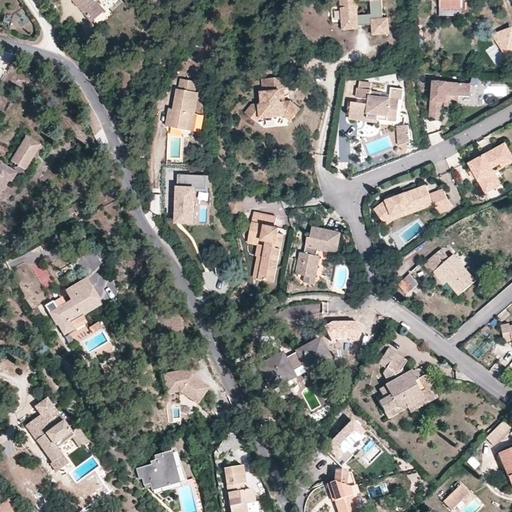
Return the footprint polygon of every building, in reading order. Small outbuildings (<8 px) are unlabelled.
[(73,0),(93,22),(105,11),(97,2),(99,0),(73,0)] [(340,0),(342,19),(343,28),(359,27),(359,24),(359,19),(366,19),(366,23),(373,23),(373,34),(389,33),(388,17),(384,17),(382,0),(340,0)] [(440,0),(441,8),(462,8),(462,0),(440,0)] [(191,113),(195,114),(199,94),(196,93),(197,82),(182,80),(180,90),(178,90),(175,110),(170,109),(167,127),(188,130),(191,113)] [(442,102),(444,102),(449,102),(458,102),(459,95),(469,95),(470,82),(433,80),(431,100),(430,100),(428,119),(441,120),(442,102)] [(261,122),(285,120),(295,109),(291,105),(281,106),(280,94),(288,93),(286,81),(262,83),(263,96),(261,96),(262,108),(252,109),(246,117),(257,127),(261,122)] [(357,96),(366,98),(370,98),(370,103),(365,102),(353,100),(351,110),(350,117),(359,118),(359,115),(378,119),(379,114),(388,116),(398,118),(401,100),(405,101),(407,89),(395,87),(393,99),(381,97),(381,92),(372,91),(372,88),(359,86),(357,96)] [(36,101),(30,108),(43,118),(49,111),(36,101)] [(301,114),(295,109),(285,120),(291,124),(301,114)] [(198,114),(195,114),(191,113),(188,130),(195,131),(198,114)] [(410,125),(399,124),(400,143),(411,141),(410,125)] [(27,132),(11,159),(26,168),(42,142),(27,132)] [(494,168),(502,164),(511,158),(511,152),(507,143),(471,162),(487,192),(503,184),(494,168)] [(511,158),(502,164),(504,167),(511,163),(511,158)] [(0,190),(6,180),(10,182),(11,183),(17,174),(2,164),(3,163),(0,161),(0,190)] [(208,179),(179,177),(176,225),(193,226),(195,191),(207,192),(208,179)] [(0,196),(10,182),(6,180),(0,190),(0,196)] [(429,194),(426,185),(387,199),(373,208),(382,221),(391,215),(411,207),(410,205),(430,198),(432,204),(439,215),(452,207),(447,199),(443,189),(429,194)] [(71,208),(56,216),(58,221),(73,213),(71,208)] [(255,213),(249,237),(267,241),(259,279),(274,283),(282,245),(277,243),(279,234),(279,228),(275,227),(276,217),(255,213)] [(307,255),(304,254),(301,253),(296,275),(305,277),(315,278),(319,257),(316,256),(318,250),(336,253),(340,236),(312,230),(310,240),(307,240),(305,249),(308,250),(307,255)] [(267,241),(249,237),(248,243),(258,246),(256,256),(258,257),(254,278),(259,279),(267,241)] [(432,274),(433,273),(437,270),(447,282),(459,296),(476,281),(454,254),(449,258),(442,250),(424,265),(432,274)] [(437,270),(433,273),(443,285),(447,282),(437,270)] [(409,276),(399,286),(407,295),(418,285),(409,276)] [(315,278),(305,277),(304,283),(313,285),(315,278)] [(70,300),(65,303),(57,308),(48,313),(56,326),(58,325),(64,336),(74,331),(67,320),(99,302),(87,279),(65,291),(70,300)] [(57,308),(65,303),(62,297),(53,302),(57,308)] [(101,305),(99,302),(67,320),(74,331),(87,323),(83,316),(101,305)] [(332,324),(324,328),(331,340),(356,340),(362,328),(355,324),(332,324)] [(511,326),(510,327),(509,324),(501,326),(505,342),(511,340),(511,326)] [(303,364),(307,371),(314,367),(316,370),(331,362),(320,343),(285,361),(282,356),(272,362),(272,363),(262,369),(271,387),(292,375),(290,370),(303,364)] [(386,369),(395,355),(388,350),(379,363),(386,369)] [(387,379),(393,383),(405,376),(401,369),(406,362),(395,355),(386,369),(391,372),(393,375),(387,379)] [(382,376),(387,379),(393,375),(391,372),(386,369),(382,376)] [(416,370),(412,372),(417,380),(419,378),(421,377),(416,370)] [(379,391),(381,396),(384,400),(378,403),(384,414),(395,407),(397,410),(406,405),(407,408),(423,399),(420,393),(425,390),(419,378),(417,380),(412,372),(405,376),(393,383),(379,391)] [(186,373),(165,376),(168,395),(181,393),(198,406),(210,390),(186,373)] [(423,399),(407,408),(409,413),(437,398),(425,376),(421,377),(419,378),(425,390),(420,393),(423,399)] [(395,407),(384,414),(387,419),(407,408),(406,405),(397,410),(395,407)] [(26,427),(33,437),(36,434),(40,438),(36,441),(52,463),(50,465),(56,472),(63,467),(60,463),(64,460),(62,456),(63,455),(58,449),(72,438),(79,447),(87,442),(78,429),(72,433),(58,415),(47,423),(41,416),(26,427)] [(510,428),(503,421),(485,439),(492,447),(510,428)] [(369,439),(357,426),(338,443),(344,449),(333,459),(344,471),(359,458),(354,453),(369,439)] [(511,448),(498,454),(511,487),(511,448)] [(66,453),(63,455),(62,456),(64,460),(60,463),(63,467),(71,461),(66,453)] [(149,477),(151,487),(152,490),(179,483),(170,453),(155,457),(156,462),(151,463),(151,466),(137,470),(140,480),(143,479),(149,477)] [(475,471),(480,465),(470,458),(466,465),(475,471)] [(243,467),(225,469),(230,511),(260,511),(259,503),(257,503),(255,492),(252,491),(244,491),(243,486),(246,485),(243,467)] [(360,487),(354,473),(342,474),(341,485),(347,501),(336,500),(340,511),(360,511),(360,503),(365,498),(360,487)] [(145,489),(151,487),(149,477),(143,479),(145,489)] [(189,481),(190,486),(196,511),(200,511),(202,511),(193,480),(189,481)] [(459,484),(442,501),(450,509),(467,492),(459,484)] [(16,511),(7,499),(0,503),(0,511),(16,511)]
